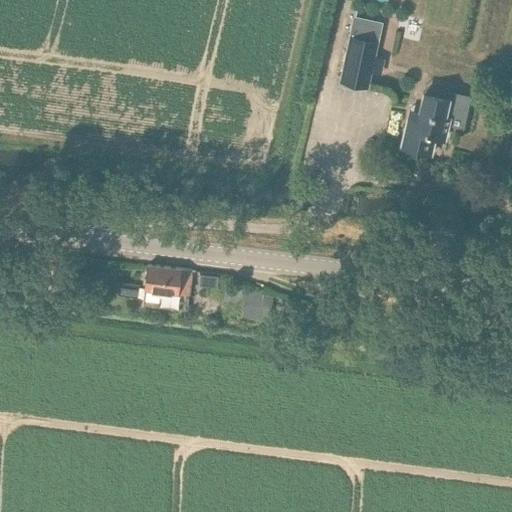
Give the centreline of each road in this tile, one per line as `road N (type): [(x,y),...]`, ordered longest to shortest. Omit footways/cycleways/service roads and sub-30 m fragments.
road 1 (track): [(0,318),(511,384)]
road 2 (secondary): [(511,291),(0,228)]
road 3 (track): [(230,257),(382,321),(383,368)]
